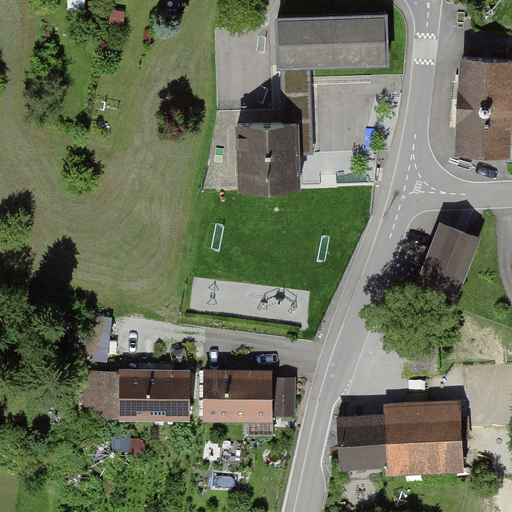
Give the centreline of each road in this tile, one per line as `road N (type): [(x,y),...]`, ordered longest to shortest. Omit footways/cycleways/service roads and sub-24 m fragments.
road 1 (unclassified): [(308,511),(327,403),(415,183)]
road 2 (unclassified): [(415,183),(428,0)]
